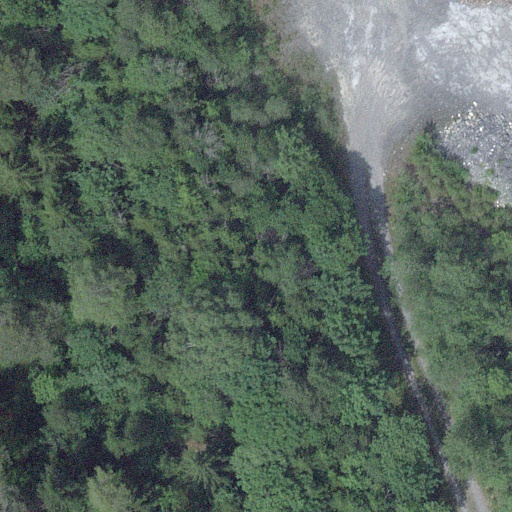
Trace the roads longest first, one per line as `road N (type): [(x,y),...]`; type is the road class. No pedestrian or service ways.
road 1 (track): [(444,0),(393,59),(360,140),(360,189),(384,278),(474,511)]
road 2 (track): [(360,140),(326,0)]
